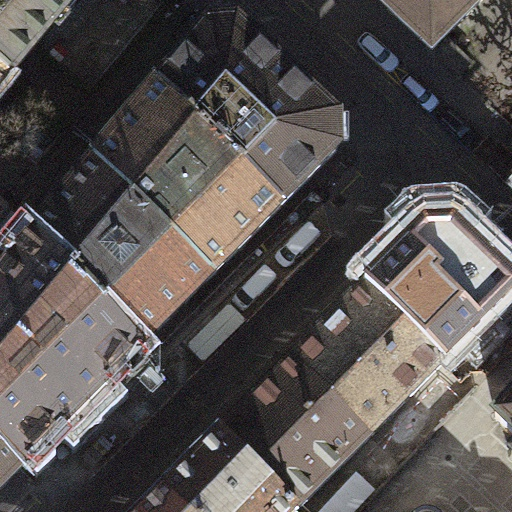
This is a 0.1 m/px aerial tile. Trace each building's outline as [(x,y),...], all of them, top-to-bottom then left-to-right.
[(0,0),(0,67),(11,77),(76,0),(0,0)] [(426,48),(433,55),(440,48),(438,46),(446,37),(483,0),(379,0),(428,45),(426,48)] [(160,87),(283,208),(338,152),(338,121),(289,74),(240,28),(208,29),(160,87)] [(440,48),(433,55),(453,74),(468,59),(446,37),(438,46),(440,48)] [(0,90),(11,77),(0,67),(0,90)] [(95,163),(212,279),(247,243),(283,208),(160,87),(95,163)] [(35,235),(143,348),(178,313),(212,279),(95,163),(35,235)] [(369,289),(446,365),(511,297),(511,285),(486,261),(454,230),(425,231),(369,289)] [(0,276),(0,439),(26,466),(84,407),(143,348),(35,235),(0,276)] [(296,363),(372,438),(442,365),(444,367),(446,365),(369,289),(346,313),(296,363)] [(372,438),(296,363),(276,382),(224,435),(298,511),(372,438)] [(511,399),(495,417),(511,433),(511,399)] [(166,493),(185,511),(297,511),(298,511),(224,435),(196,463),(166,493)] [(0,491),(26,466),(0,439),(0,491)] [(185,511),(166,493),(147,511),(185,511)]
